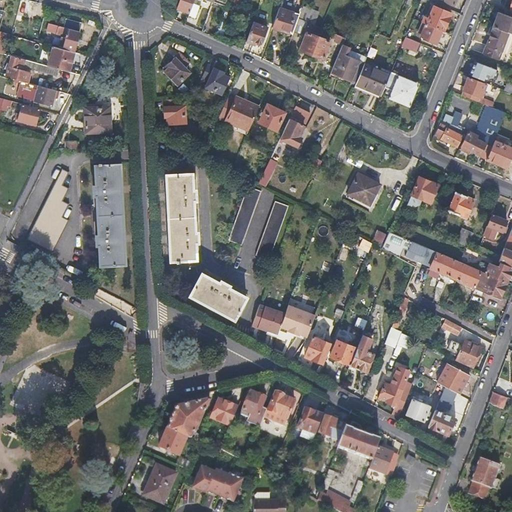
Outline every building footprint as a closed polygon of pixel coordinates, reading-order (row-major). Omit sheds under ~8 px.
[(179,0),(177,7),(189,11),(193,0),(179,0)] [(427,20),(425,19),(424,22),(426,23),(441,29),(443,30),(450,13),(433,5),(427,20)] [(291,34),(293,30),(297,17),(299,13),(279,6),(271,27),(279,30),(281,28),(290,31),(291,34)] [(297,17),(305,20),(312,23),(316,12),(301,6),(299,13),(297,17)] [(511,16),(499,11),(494,27),(509,32),(511,33),(511,16)] [(297,17),(293,30),(301,33),(305,20),(297,17)] [(61,37),(59,47),(73,51),(81,23),(66,18),(64,27),(48,23),(47,29),(56,32),(56,33),(66,36),(66,38),(61,37)] [(404,19),(396,38),(402,41),(410,22),(404,19)] [(253,21),(245,41),(260,46),(267,27),(253,21)] [(423,32),(420,37),(435,43),(441,29),(426,23),(424,22),(423,22),(419,30),(423,32)] [(509,32),(494,27),(484,53),(499,58),(509,32)] [(0,32),(0,52),(5,54),(9,35),(0,32)] [(330,41),(307,32),(300,50),(323,59),(330,41)] [(334,41),(341,44),(342,43),(344,37),(337,34),(334,41)] [(406,36),(402,45),(419,51),(422,43),(406,36)] [(356,81),(363,63),(345,55),(349,45),(342,43),(341,44),(330,70),(356,81)] [(52,47),(47,66),(59,69),(68,71),(73,52),(52,47)] [(163,69),(177,84),(189,73),(184,67),(189,62),(180,52),(163,69)] [(59,69),(47,66),(32,61),(12,56),(6,77),(27,82),(30,73),(22,71),(24,64),(58,74),(59,69)] [(475,60),(471,73),(487,80),(489,74),(495,76),(498,69),(475,60)] [(390,73),(363,63),(356,81),(354,85),(381,95),(384,87),(390,73)] [(202,76),(209,79),(206,87),(222,93),(229,77),(222,74),(223,71),(208,64),(202,76)] [(390,73),(384,87),(391,90),(388,98),(409,107),(419,83),(390,72),(390,73)] [(487,83),(470,76),(462,94),(479,101),(487,83)] [(55,91),(38,86),(37,89),(34,102),(51,107),(55,91)] [(260,106),(237,96),(235,99),(229,96),(218,119),(248,132),(260,106)] [(11,101),(3,98),(0,110),(5,111),(7,104),(10,105),(11,101)] [(162,99),(163,116),(166,116),(167,123),(185,122),(185,105),(177,106),(176,98),(162,99)] [(484,103),(487,104),(492,107),(494,101),(486,98),(484,103)] [(40,108),(22,103),(18,117),(16,117),(16,119),(35,124),(40,108)] [(286,111),(268,103),(260,121),(278,129),(286,111)] [(296,104),(281,138),(298,146),(302,137),(299,136),(304,125),(298,122),(300,119),(306,121),(311,110),(296,104)] [(478,155),(487,159),(494,140),(506,112),(502,110),(492,107),(487,104),(476,133),(467,130),(459,149),(469,153),(470,150),(478,154),(478,155)] [(84,108),(85,134),(111,132),(110,121),(107,121),(106,107),(84,108)] [(468,116),(456,111),(450,123),(463,129),(468,116)] [(446,125),(440,123),(435,133),(458,144),(462,135),(445,127),(446,125)] [(511,147),(494,140),(487,159),(507,167),(511,156),(511,155),(511,147)] [(272,156),(268,164),(274,167),(275,167),(279,160),(272,156)] [(100,265),(124,264),(120,164),(94,165),(95,187),(93,187),(94,195),(96,195),(98,235),(96,235),(96,245),(99,245),(100,265)] [(274,167),(268,164),(259,182),(265,185),(274,167)] [(62,168),(27,239),(52,251),(68,219),(62,216),(68,203),(62,199),(68,187),(62,184),(68,171),(62,168)] [(167,174),(170,259),(199,258),(195,173),(167,174)] [(379,184),(359,173),(348,192),(369,204),(379,184)] [(438,184),(420,177),(413,194),(408,204),(413,207),(420,204),(423,198),(431,202),(438,184)] [(229,239),(242,243),(262,190),(249,185),(229,239)] [(450,210),(468,217),(475,200),(457,192),(450,210)] [(289,205),(276,200),(256,254),(269,259),(289,205)] [(507,220),(492,214),(488,225),(507,232),(508,229),(504,228),(507,220)] [(463,229),(457,241),(468,246),(474,233),(463,229)] [(379,230),(374,242),(381,245),(386,233),(379,230)] [(409,251),(413,241),(389,231),(385,240),(409,251)] [(437,252),(413,241),(409,251),(407,254),(432,265),(437,252)] [(511,250),(504,247),(499,261),(500,262),(511,266),(511,250)] [(437,252),(432,265),(431,267),(477,286),(478,283),(483,271),(477,269),(437,252)] [(477,269),(483,271),(486,272),(489,264),(481,261),(477,269)] [(507,281),(511,267),(511,266),(500,262),(499,266),(490,263),(489,264),(486,272),(507,281)] [(234,319),(248,295),(203,271),(190,295),(234,319)] [(500,297),(507,281),(486,272),(483,271),(478,283),(484,286),(483,287),(486,289),(485,291),(500,297)] [(405,296),(392,326),(397,329),(408,303),(416,308),(418,303),(405,296)] [(285,313),(281,326),(289,329),(289,330),(300,334),(300,333),(308,336),(316,314),(288,304),(285,313)] [(278,333),(281,326),(285,313),(267,307),(259,327),(278,333)] [(338,307),(335,315),(341,317),(344,309),(338,307)] [(443,317),(439,323),(461,335),(464,328),(443,317)] [(397,329),(392,326),(391,331),(386,343),(396,348),(398,344),(408,347),(412,337),(397,329)] [(350,364),(366,370),(374,353),(368,350),(374,333),(365,329),(350,364)] [(312,358),(322,363),(330,342),(314,336),(306,355),(312,358)] [(463,336),(461,341),(453,337),(449,348),(460,353),(458,359),(474,366),(482,347),(479,346),(480,344),(463,336)] [(337,338),(330,355),(349,363),(356,346),(337,338)] [(438,380),(447,386),(457,391),(460,393),(471,375),(449,362),(438,380)] [(392,385),(386,382),(380,397),(388,400),(387,401),(397,405),(394,412),(401,414),(410,392),(403,389),(411,370),(400,366),(393,382),(392,385)] [(457,391),(447,386),(429,426),(449,434),(456,418),(442,412),(445,407),(450,409),(457,391)] [(219,390),(208,392),(209,397),(215,399),(219,390)] [(241,414),(251,418),(252,413),(258,415),(265,397),(250,391),(241,414)] [(285,396),(276,392),(269,411),(288,418),(295,401),(284,397),(285,396)] [(489,401),(504,407),(507,397),(493,392),(489,401)] [(419,400),(414,398),(408,413),(424,421),(431,405),(422,402),(424,399),(420,397),(419,400)] [(220,398),(213,417),(231,424),(238,406),(220,398)] [(172,421),(169,428),(187,437),(200,443),(202,438),(199,436),(200,434),(196,432),(204,410),(206,410),(210,401),(210,400),(209,400),(207,400),(177,407),(171,420),(172,421)] [(306,408),(299,427),(317,434),(324,415),(306,408)] [(340,440),(345,427),(346,424),(326,416),(320,432),(330,436),(328,440),(331,441),(332,437),(340,440)] [(380,441),(345,427),(340,440),(337,446),(373,460),(377,447),(380,441)] [(187,437),(169,428),(168,428),(160,447),(179,455),(187,437)] [(385,474),(393,453),(377,447),(373,460),(369,469),(385,474)] [(416,458),(408,454),(405,460),(413,464),(416,458)] [(176,464),(189,470),(192,463),(179,457),(176,464)] [(473,481),(471,487),(486,493),(488,486),(492,488),(492,487),(497,488),(500,480),(495,478),(499,465),(479,458),(471,480),(473,481)] [(157,465),(144,495),(163,503),(176,473),(157,465)] [(242,479),(229,473),(228,474),(215,469),(214,471),(202,466),(193,487),(206,493),(207,491),(233,501),(242,479)] [(322,487),(327,489),(334,472),(329,470),(322,487)] [(359,481),(353,499),(357,500),(364,483),(359,481)] [(484,498),(486,493),(471,487),(469,492),(484,498)] [(318,499),(341,511),(353,511),(354,509),(349,506),(351,501),(329,490),(327,495),(321,491),(318,499)] [(286,511),(287,499),(254,498),(253,511),(286,511)]
